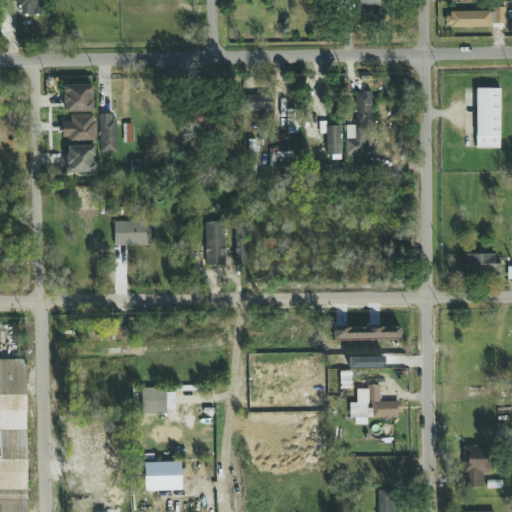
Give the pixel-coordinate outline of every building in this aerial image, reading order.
[(40,14),(40,0),(18,0),(18,14),(40,14)] [(354,0),(354,12),(386,12),(386,0),(354,0)] [(505,8),(493,8),(494,24),(505,24),(505,8)] [(445,12),(445,28),(490,28),(490,12),(445,12)] [(63,85),(64,113),(93,112),(92,85),(63,85)] [(500,149),(500,89),(475,89),(475,149),(500,149)] [(48,90),(47,105),(71,106),(72,92),(48,90)] [(354,93),(354,126),(370,126),(370,93),(354,93)] [(271,112),(271,95),(243,95),(243,112),(271,112)] [(298,134),(298,110),(285,110),(285,134),(298,134)] [(98,115),(98,154),(115,154),(115,115),(98,115)] [(122,121),(122,143),(156,143),(156,121),(122,121)] [(325,126),(325,155),(339,155),(339,126),(325,126)] [(257,140),(246,140),(246,173),(257,173),(257,140)] [(94,146),(66,146),(66,174),(94,173),(94,146)] [(292,159),(292,147),(269,147),(269,160),(292,159)] [(189,153),(189,166),(203,166),(203,153),(189,153)] [(145,160),(130,160),(130,173),(146,172),(145,160)] [(203,180),(203,172),(185,172),(185,180),(203,180)] [(113,246),(149,246),(149,208),(133,208),(133,223),(113,223),(113,246)] [(233,217),(233,265),(245,265),(245,217),(233,217)] [(203,266),(223,266),(223,223),(203,223),(203,266)] [(463,275),(498,275),(498,256),(463,256),(463,275)] [(492,325),(446,325),(446,335),(473,335),(473,334),(492,334),(492,325)] [(401,339),(400,326),(333,327),(333,340),(401,339)] [(125,341),(125,327),(76,327),(76,341),(125,341)] [(338,340),(375,352),(378,345),(341,333),(338,340)] [(0,511),(27,511),(27,360),(0,360),(0,511)] [(350,366),(328,366),(328,384),(350,384),(350,366)] [(371,419),(397,419),(397,403),(379,403),(379,387),(365,387),(365,402),(371,402),(371,419)] [(166,389),(141,388),(140,414),(166,415),(166,389)] [(461,473),(489,473),(489,446),(461,446),(461,473)] [(181,491),(180,462),(143,463),(144,491),(181,491)] [(395,511),(396,485),(377,485),(376,511),(395,511)]
